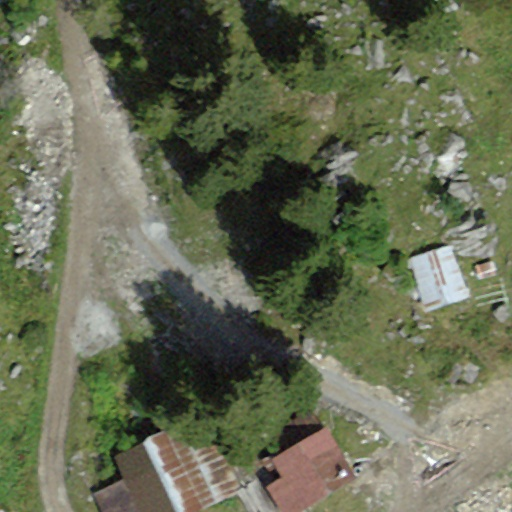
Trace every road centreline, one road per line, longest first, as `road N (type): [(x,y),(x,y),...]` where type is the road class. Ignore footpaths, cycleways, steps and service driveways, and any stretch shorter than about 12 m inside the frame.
road 1 (track): [(455,453),(223,324),(135,211),(88,108)]
road 2 (track): [(66,511),(54,434),(88,108),(68,0)]
road 3 (track): [(511,424),(455,453),(399,511)]
